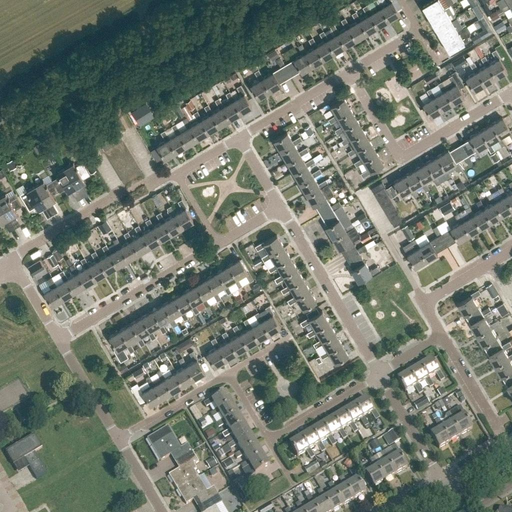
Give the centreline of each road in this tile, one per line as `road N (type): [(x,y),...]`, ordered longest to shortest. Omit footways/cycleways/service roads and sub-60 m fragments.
road 1 (secondary): [(0,122),(213,0)]
road 2 (residential): [(349,72),(399,158),(511,92)]
road 3 (residential): [(378,374),(279,208)]
road 4 (residential): [(55,334),(217,245)]
road 5 (residential): [(268,443),(378,374)]
road 6 (residential): [(238,138),(349,72)]
road 7 (residential): [(117,438),(228,373)]
road 8 (residential): [(443,485),(378,374)]
road 9 (residential): [(12,263),(119,192)]
road 10 (residential): [(507,447),(441,337)]
road 11 (residential): [(358,192),(423,302)]
road 12 (residential): [(117,438),(55,334)]
